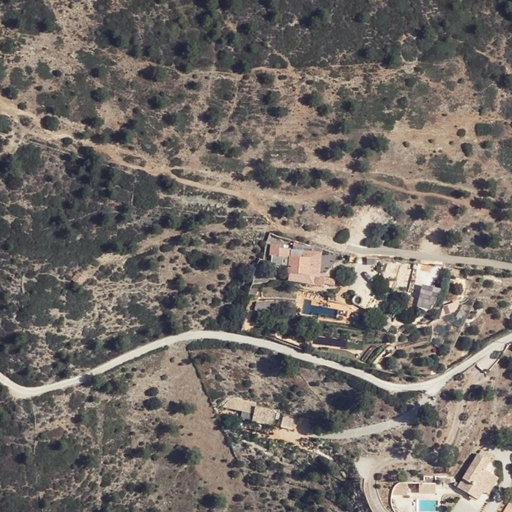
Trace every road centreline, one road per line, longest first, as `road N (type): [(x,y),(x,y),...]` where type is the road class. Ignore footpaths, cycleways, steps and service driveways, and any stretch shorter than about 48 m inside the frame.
road 1 (unclassified): [(0,377),(41,391),(197,333),(251,341),(408,389),(511,336)]
road 2 (residential): [(323,240),(511,265)]
